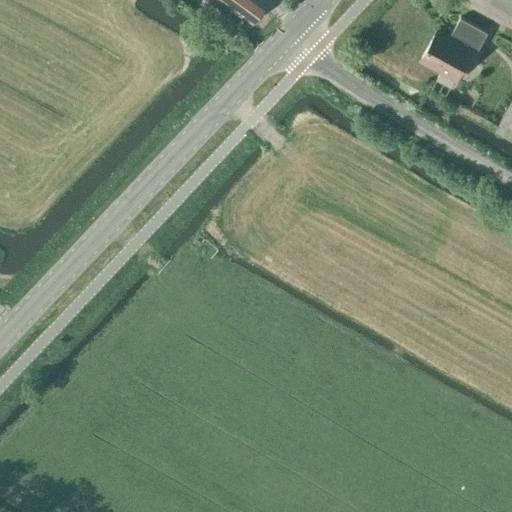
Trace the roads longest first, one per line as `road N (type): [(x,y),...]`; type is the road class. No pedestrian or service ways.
road 1 (secondary): [(0,337),(281,45)]
road 2 (unclassified): [(511,195),(281,45)]
